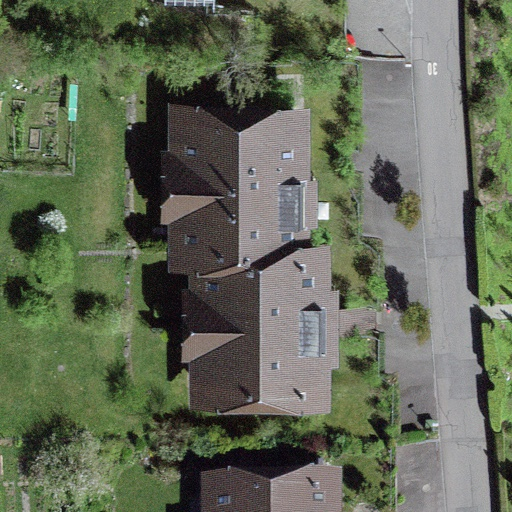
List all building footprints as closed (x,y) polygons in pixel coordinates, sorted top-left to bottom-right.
[(205,248),(293,248),(293,111),(185,111),(185,248),(205,248)] [(313,248),(293,248),(205,248),(205,319),(314,319),(313,248)] [(314,389),(314,319),(205,319),(205,390),(264,390),(264,441),(382,440),(382,389),(314,389)] [(382,440),(264,441),(264,491),(325,490),(382,490),(382,440)] [(216,491),(216,511),(325,511),(325,490),(264,491),(216,491)]
